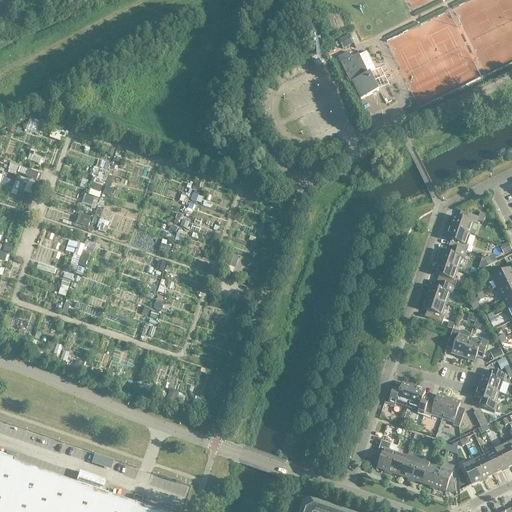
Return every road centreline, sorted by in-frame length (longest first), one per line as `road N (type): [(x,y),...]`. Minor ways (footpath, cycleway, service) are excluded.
road 1 (unclassified): [(214,447),(304,181),(511,79)]
road 2 (residential): [(0,362),(214,447)]
road 3 (residential): [(387,361),(440,208),(491,183)]
road 4 (residential): [(214,447),(346,493)]
road 5 (residential): [(346,493),(387,361)]
